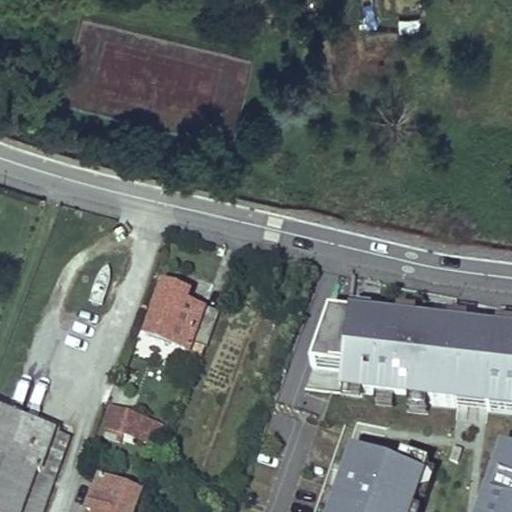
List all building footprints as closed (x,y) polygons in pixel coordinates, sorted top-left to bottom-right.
[(198,362),(216,313),(186,302),(189,292),(163,283),(146,332),(164,339),(162,348),(198,362)] [(346,381),(351,330),(332,327),(313,377),(346,381)] [(346,381),(344,396),(511,413),(511,346),(351,330),(346,381)] [(0,511),(40,511),(69,435),(0,408),(0,511)] [(160,450),(168,429),(110,409),(103,431),(104,431),(102,439),(121,445),(123,438),(160,450)] [(351,458),(331,511),(417,511),(427,485),(351,458)] [(511,511),(511,463),(504,461),(485,511),(511,511)] [(123,511),(132,488),(100,475),(85,511),(123,511)] [(131,511),(140,491),(132,488),(123,511),(131,511)]
